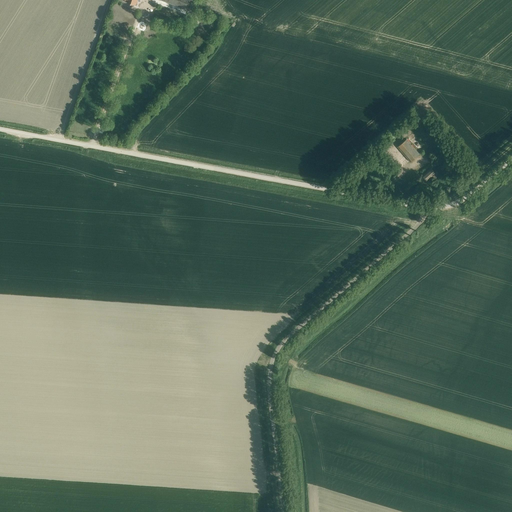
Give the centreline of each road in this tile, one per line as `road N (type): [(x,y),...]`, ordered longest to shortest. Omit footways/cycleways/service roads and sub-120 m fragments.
road 1 (unclassified): [(435,208),(0,129)]
road 2 (track): [(429,207),(271,360),(283,511)]
